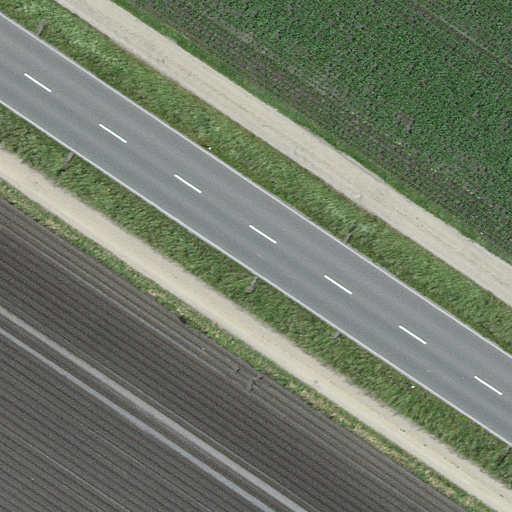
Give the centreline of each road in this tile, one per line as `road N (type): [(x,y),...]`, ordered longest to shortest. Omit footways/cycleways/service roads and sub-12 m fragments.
road 1 (primary): [(511,420),(0,76)]
road 2 (track): [(481,511),(0,188)]
road 3 (track): [(85,0),(511,286)]
